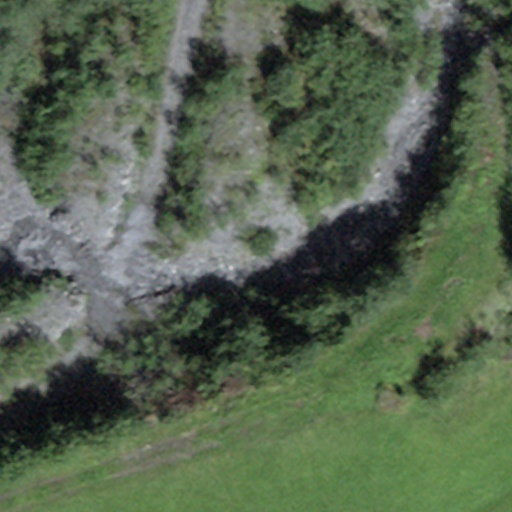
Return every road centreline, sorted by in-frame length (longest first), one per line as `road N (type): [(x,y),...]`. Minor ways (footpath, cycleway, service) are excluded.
road 1 (track): [(0,431),(39,402),(138,278),(200,0)]
road 2 (track): [(0,491),(145,436),(198,348)]
